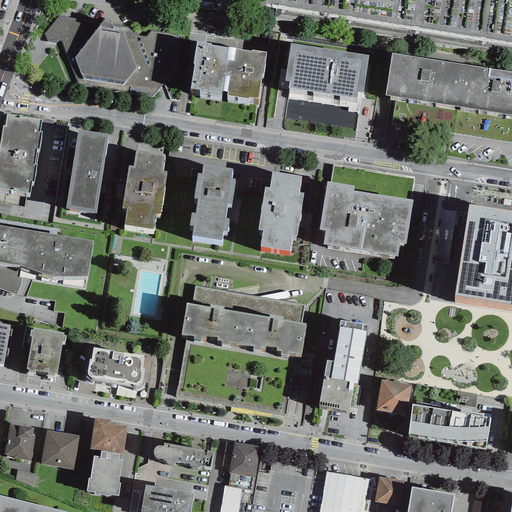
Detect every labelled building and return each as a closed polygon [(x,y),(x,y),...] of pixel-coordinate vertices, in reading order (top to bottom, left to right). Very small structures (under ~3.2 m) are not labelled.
[(511,48),(278,8),(276,21),(511,58),(511,48)] [(59,17),(45,34),(47,42),(56,43),(57,40),(61,40),(78,85),(153,97),(172,71),(177,36),(122,28),(113,27),(111,18),(105,17),(99,23),(59,17)] [(228,89),(234,46),(211,43),(211,41),(198,39),(190,86),(199,87),(199,89),(221,92),(221,88),(228,89)] [(330,47),(290,42),(287,70),(281,69),(278,85),(289,87),(324,91),(330,47)] [(262,72),(266,50),(252,48),(252,49),(234,46),(228,89),(227,94),(248,97),(249,95),(257,96),(261,72),(262,72)] [(324,91),(357,96),(358,89),(363,90),(369,53),(330,47),(324,91)] [(457,104),(464,62),(392,51),(385,93),(457,104)] [(511,69),(464,62),(457,104),(511,113),(511,69)] [(511,145),(511,119),(396,101),(392,126),(511,145)] [(0,187),(30,192),(32,180),(34,180),(37,162),(35,162),(37,147),(40,148),(42,130),(40,130),(42,118),(7,112),(5,124),(3,124),(0,144),(0,187)] [(108,132),(78,128),(66,207),(95,212),(108,132)] [(164,152),(136,148),(134,164),(129,163),(122,206),(127,206),(124,223),(153,228),(156,212),(160,212),(167,170),(162,169),(164,152)] [(233,166),(203,162),(201,172),(197,172),(193,196),(198,197),(196,211),(191,211),(190,223),(193,224),(192,233),(222,238),(223,229),(227,229),(229,216),(225,216),(228,201),(231,202),(234,176),(231,176),(233,166)] [(302,174),(272,169),(270,186),(265,185),(258,227),(263,227),(260,244),(289,249),(292,233),(297,233),(303,191),(299,190),(302,174)] [(354,184),(327,179),(319,227),(325,228),(323,242),(397,254),(400,241),(406,242),(413,198),(353,188),(354,184)] [(511,214),(458,205),(448,265),(430,262),(418,335),(511,350),(511,214)] [(93,239),(0,223),(0,288),(17,295),(20,288),(22,277),(18,276),(20,264),(52,275),(87,274),(93,239)] [(209,305),(187,301),(182,332),(187,333),(193,334),(193,336),(201,338),(201,335),(206,336),(206,333),(218,335),(217,338),(222,339),(222,343),(229,344),(229,340),(253,344),(253,347),(260,348),(261,345),(265,346),(266,343),(277,345),(276,348),(281,349),(280,352),(288,354),(288,350),(297,351),(301,352),(306,321),(283,317),(284,314),(270,312),(269,314),(224,307),(224,304),(210,302),(209,305)] [(367,323),(341,318),(341,320),(331,376),(353,380),(357,380),(367,323)] [(10,323),(0,321),(0,361),(3,362),(10,323)] [(64,331),(33,326),(33,327),(31,327),(30,334),(32,335),(26,367),(28,367),(28,370),(35,371),(35,369),(48,371),(48,373),(54,374),(55,372),(57,372),(62,340),(65,340),(66,334),(63,333),(64,331)] [(286,414),(297,351),(288,350),(288,354),(280,352),(281,349),(276,348),(277,345),(266,343),(265,346),(261,345),(260,348),(253,347),(253,344),(229,340),(229,344),(222,343),(222,339),(217,338),(218,335),(206,333),(206,336),(201,335),(201,338),(193,336),(193,334),(187,333),(176,396),(286,414)] [(144,353),(93,345),(91,357),(89,357),(89,358),(87,358),(85,371),(85,374),(87,377),(89,378),(92,379),(135,386),(138,386),(141,385),(142,384),(144,381),(144,380),(142,379),(144,366),(142,365),(144,353)] [(331,376),(324,375),(319,403),(348,409),(353,380),(331,376)] [(411,384),(381,379),(375,409),(405,414),(411,384)] [(491,416),(413,402),(407,434),(485,448),(491,416)] [(110,419),(95,417),(90,447),(92,447),(91,458),(93,458),(91,477),(88,477),(86,489),(94,490),(94,492),(110,494),(110,493),(118,494),(120,482),(118,482),(122,459),(118,458),(119,453),(122,453),(127,425),(110,423),(110,419)] [(19,425),(9,424),(4,454),(6,455),(6,457),(14,458),(14,457),(30,460),(34,435),(33,435),(34,426),(19,424),(19,425)] [(79,436),(46,430),(41,463),(73,469),(79,436)] [(213,450),(164,441),(163,444),(162,444),(160,444),(157,444),(155,445),(154,447),(154,449),(154,450),(154,453),(155,454),(157,456),(159,456),(165,458),(166,460),(168,461),(169,461),(171,461),(173,461),(175,460),(175,459),(190,462),(190,464),(191,465),(194,466),(195,466),(197,466),(198,465),(199,464),(210,466),(213,450)] [(260,447),(234,442),(228,473),(254,478),(260,447)] [(366,511),(373,479),(327,471),(319,511),(366,511)] [(405,480),(378,477),(375,503),(401,506),(405,480)] [(190,511),(194,491),(145,483),(140,511),(141,511),(190,511)] [(238,511),(243,489),(224,486),(219,511),(238,511)] [(451,511),(454,497),(411,490),(407,511),(451,511)] [(75,511),(0,493),(0,511),(75,511)]
